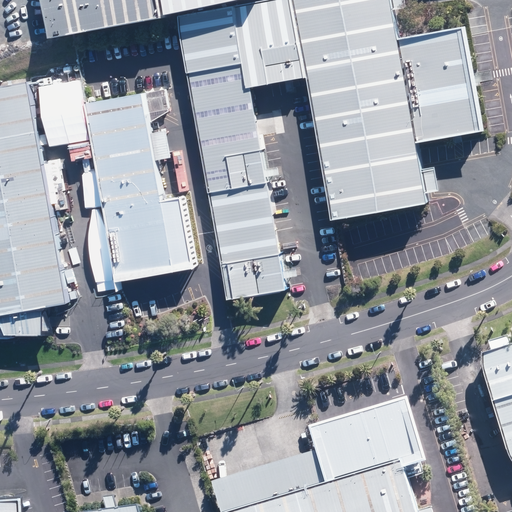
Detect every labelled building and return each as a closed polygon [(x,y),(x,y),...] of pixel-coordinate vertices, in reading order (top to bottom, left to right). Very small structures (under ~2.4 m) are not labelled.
[(166,15),(163,0),(46,0),(53,36),(166,15)] [(169,0),(172,11),(226,0),(169,0)] [(306,75),(292,0),(269,0),(183,15),(193,71),(246,62),(250,85),(254,85),(264,83),(306,75)] [(396,0),(296,0),(310,75),(337,218),(434,200),(430,181),(422,139),(489,127),(470,26),(404,39),(396,0)] [(246,62),(193,71),(214,187),(270,177),(261,124),(254,85),(250,85),(246,62)] [(0,320),(76,306),(33,87),(0,93),(0,320)] [(168,87),(87,102),(120,281),(200,267),(186,194),(167,197),(158,146),(153,122),(171,108),(168,87)] [(270,177),(214,187),(226,259),(283,249),(282,242),(281,234),(270,177)] [(283,249),(226,259),(233,297),(290,287),(283,249)] [(496,403),(511,398),(511,347),(487,355),(486,367),(496,403)] [(511,398),(496,403),(511,456),(511,398)] [(235,476),(216,482),(225,511),(433,511),(432,506),(422,509),(410,469),(432,463),(413,399),(315,428),(321,451),(302,457),(270,466),(235,476)] [(274,451),(239,460),(242,470),(277,460),(274,451)] [(0,511),(12,511),(12,501),(0,501),(0,511)]
